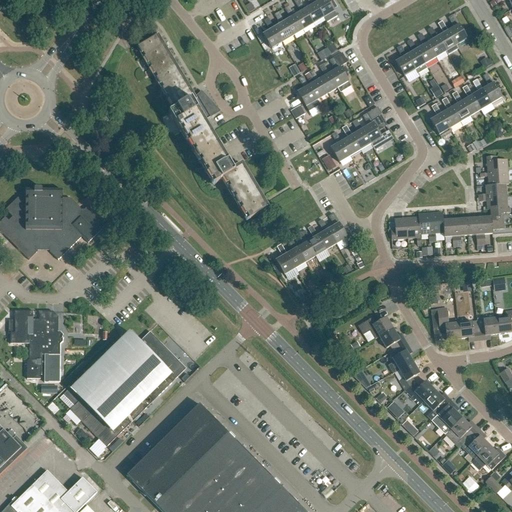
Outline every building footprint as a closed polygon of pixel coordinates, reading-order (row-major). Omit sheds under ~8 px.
[(314,5),(314,4),(311,0),(305,0),(310,7),(304,10),(304,11),(313,26),(323,20),(314,5)] [(320,0),(321,0),(320,1),(314,4),(314,5),(323,20),(323,19),(326,24),(337,18),(334,13),(331,9),(335,6),(331,0),(320,0)] [(300,13),(293,16),(302,32),(313,26),(304,11),(304,10),(298,1),(295,3),(294,4),(300,13)] [(245,7),(249,14),(254,11),(250,4),(245,7)] [(302,32),(293,16),(288,7),(284,10),(289,19),(283,22),(283,23),(292,38),(302,32)] [(283,23),(283,22),(278,13),(274,16),(279,25),(273,29),(282,44),(292,38),(283,23)] [(453,29),(447,33),(455,47),(466,41),(457,26),(451,17),(447,20),(453,29)] [(273,29),(268,19),(263,22),(269,31),(262,35),(271,50),(282,44),(273,29)] [(447,33),(441,23),(437,26),(442,35),(436,39),(437,39),(436,39),(445,53),(447,57),(457,51),(455,47),(447,33)] [(437,39),(436,39),(431,29),(426,32),(432,41),(426,45),(435,60),(445,53),(436,39),(437,39)] [(426,45),(420,35),(416,38),(422,47),(416,51),(424,66),(425,65),(435,60),(426,45)] [(175,124),(213,186),(222,180),(244,217),(245,216),(248,221),(265,211),(240,169),(231,175),(226,168),(229,166),(202,122),(214,115),(198,97),(192,100),(155,38),(137,49),(174,111),(169,114),(175,124)] [(424,66),(416,51),(410,42),(406,44),(411,53),(405,57),(406,57),(406,58),(414,72),(416,76),(427,69),(424,66)] [(331,55),(337,51),(333,44),(327,48),(331,55)] [(406,57),(405,57),(400,48),(396,50),(401,59),(394,63),(404,78),(414,72),(406,58),(406,57)] [(341,55),(329,62),(334,72),(328,75),(328,76),(337,90),(339,95),(350,88),(339,69),(347,64),(341,55)] [(484,70),(491,66),(487,58),(479,63),(484,70)] [(301,74),(307,70),(303,64),(297,67),(301,74)] [(337,90),(328,76),(328,75),(323,66),(318,69),(324,78),(318,81),(318,82),(326,97),(337,90)] [(294,78),(299,75),(295,68),(290,71),(294,78)] [(316,103),(326,97),(318,82),(318,81),(312,72),(308,75),(313,84),(307,88),(308,88),(307,88),(316,103)] [(501,100),(492,85),(486,76),(482,78),(488,87),(482,91),(482,92),(490,106),(501,100)] [(305,109),(316,103),(307,88),(308,88),(307,88),(302,78),(298,81),(303,90),(296,94),(305,109)] [(452,84),(455,89),(464,84),(461,79),(452,84)] [(482,91),(476,82),(472,84),(477,93),(471,97),(472,98),(471,98),(480,112),(490,106),(482,92),(482,91)] [(435,100),(442,95),(437,86),(429,91),(435,100)] [(445,86),(440,89),(443,94),(448,91),(445,86)] [(472,98),(471,97),(466,88),(462,90),(467,100),(461,103),(461,104),(470,119),(480,112),(471,98),(472,98)] [(461,104),(461,103),(456,94),(451,96),(457,106),(451,109),(451,110),(460,125),(470,119),(461,104)] [(419,108),(425,104),(422,99),(415,103),(419,108)] [(460,125),(451,110),(451,109),(445,100),(441,103),(446,112),(440,116),(441,116),(449,131),(460,125)] [(308,117),(319,112),(316,106),(305,111),(308,117)] [(449,131),(441,116),(440,116),(435,106),(431,109),(436,118),(429,122),(440,140),(451,134),(449,131)] [(297,120),(305,115),(300,107),(292,111),(297,120)] [(370,122),(381,116),(377,109),(366,116),(370,122)] [(348,121),(354,117),(350,110),(344,114),(348,121)] [(332,126),(338,123),(334,116),(328,120),(332,126)] [(362,131),(361,132),(370,146),(373,152),(384,145),(379,138),(377,133),(372,125),(371,125),(370,123),(370,122),(366,116),(362,118),(367,127),(362,131)] [(379,119),(371,124),(372,125),(377,133),(385,128),(379,119)] [(359,152),(370,146),(361,132),(362,131),(356,121),(351,124),(357,133),(351,137),(351,138),(359,152)] [(349,158),(359,152),(351,138),(351,137),(345,128),(341,130),(346,140),(340,143),(341,144),(349,158)] [(497,140),(503,136),(499,131),(494,134),(497,140)] [(166,137),(168,141),(178,136),(175,132),(166,137)] [(338,165),(349,158),(341,144),(340,143),(335,134),(331,137),(336,146),(329,150),(338,165)] [(470,154),(476,150),(472,145),(466,149),(470,154)] [(329,157),(322,161),(330,173),(337,168),(329,157)] [(486,158),(487,174),(507,173),(507,161),(497,161),(496,157),(486,158)] [(508,185),(507,173),(487,174),(480,175),(480,179),(487,178),(488,186),(488,187),(505,186),(508,185)] [(506,197),(505,186),(488,187),(488,186),(485,187),(486,195),(478,196),(478,199),(506,197)] [(87,208),(81,212),(69,200),(62,200),(61,191),(25,191),(25,199),(17,199),(5,211),(12,218),(8,222),(4,218),(0,222),(0,232),(28,261),(37,253),(37,248),(49,248),(49,253),(57,261),(81,238),(88,244),(106,226),(87,208)] [(507,209),(506,197),(478,199),(479,203),(486,202),(487,211),(490,211),(507,209)] [(504,230),(503,214),(510,214),(510,209),(507,209),(490,211),(490,218),(491,231),(492,231),(504,230)] [(444,234),(443,222),(442,214),(430,215),(432,243),(436,242),(435,235),(443,234),(444,234)] [(432,243),(430,215),(418,216),(418,219),(419,219),(420,236),(428,235),(428,243),(432,243)] [(346,240),(337,225),(332,216),(327,218),(333,227),(327,231),(336,246),(346,240)] [(491,231),(490,218),(479,219),(481,246),(485,246),(484,236),(492,235),(492,231),(491,231)] [(419,219),(418,219),(406,220),(407,240),(416,239),(417,247),(421,246),(420,236),(419,219)] [(481,246),(479,219),(467,220),(468,237),(476,236),(476,247),(481,246)] [(407,240),(406,220),(394,221),(394,230),(390,231),(391,241),(407,240)] [(468,237),(467,220),(455,221),(457,248),(461,248),(460,237),(468,237)] [(457,248),(455,221),(443,222),(444,234),(443,234),(444,238),(452,238),(453,248),(457,248)] [(325,252),(336,246),(327,231),(321,222),(317,224),(323,233),(317,237),(325,252)] [(315,258),(325,252),(317,237),(311,228),(307,230),(312,240),(306,243),(307,244),(306,244),(315,258)] [(305,264),(315,258),(306,244),(307,244),(306,243),(301,234),(297,236),(302,246),(296,249),(296,250),(305,264)] [(294,270),(305,264),(296,250),(296,249),(291,240),(286,243),(292,252),(286,255),(286,256),(294,270)] [(284,277),(294,270),(286,256),(286,255),(280,246),(276,249),(282,258),(275,262),(284,277)] [(422,257),(432,256),(432,248),(421,249),(422,257)] [(346,275),(351,272),(348,266),(342,269),(346,275)] [(489,281),(481,282),(482,289),(490,288),(489,281)] [(504,281),(492,282),(493,289),(505,288),(504,281)] [(463,293),(471,293),(470,284),(462,285),(463,293)] [(446,342),(460,340),(458,324),(448,326),(446,309),(437,311),(440,334),(445,334),(446,342)] [(511,325),(511,312),(505,313),(506,318),(496,320),(498,335),(511,334),(511,325)] [(63,340),(63,338),(60,338),(58,339),(56,337),(57,335),(57,318),(52,313),(38,313),(38,320),(32,320),(32,313),(14,313),(13,321),(8,321),(7,335),(9,335),(9,345),(28,345),(28,361),(26,363),(26,380),(39,380),(39,376),(43,376),(43,383),(59,384),(59,346),(62,343),(62,340),(63,340)] [(393,330),(386,318),(379,322),(376,317),(358,328),(362,336),(369,332),(374,340),(378,337),(379,338),(393,330)] [(482,319),(477,320),(477,322),(479,342),(491,341),(490,336),(498,335),(496,320),(483,321),(482,319)] [(477,322),(458,324),(460,340),(468,339),(468,343),(479,342),(477,322)] [(397,337),(393,330),(379,338),(386,350),(390,347),(393,352),(406,344),(400,335),(397,337)] [(139,343),(175,380),(186,370),(150,333),(139,343)] [(139,343),(132,336),(73,394),(80,401),(88,409),(82,414),(86,419),(90,415),(114,440),(139,416),(158,397),(175,380),(139,343)] [(354,352),(360,348),(356,343),(350,347),(354,352)] [(393,352),(389,354),(399,371),(412,363),(408,356),(412,354),(406,344),(393,352)] [(419,375),(412,363),(399,371),(404,379),(399,382),(405,392),(415,384),(412,379),(419,375)] [(361,371),(352,376),(358,383),(366,379),(361,371)] [(504,384),(511,379),(507,371),(499,376),(504,384)] [(415,384),(405,392),(413,400),(414,401),(415,400),(418,403),(417,404),(419,407),(423,403),(435,392),(425,382),(419,388),(415,384)] [(376,391),(380,388),(378,384),(367,390),(370,394),(374,391),(373,389),(374,388),(376,391)] [(41,386),(41,395),(57,395),(57,387),(41,386)] [(0,405),(9,396),(2,389),(0,390),(0,405)] [(440,397),(435,392),(423,403),(437,417),(451,402),(443,394),(440,397)] [(384,407),(392,418),(411,403),(403,393),(384,407)] [(381,404),(387,399),(383,394),(377,399),(381,404)] [(160,399),(158,397),(139,416),(144,422),(164,403),(160,399)] [(88,409),(80,401),(65,416),(76,427),(81,422),(106,448),(114,440),(90,415),(86,419),(82,414),(88,409)] [(459,411),(451,402),(437,417),(450,430),(462,419),(456,413),(459,411)] [(155,506),(227,434),(199,405),(126,477),(155,506)] [(401,423),(406,418),(401,413),(396,419),(401,423)] [(460,448),(478,430),(470,422),(467,425),(462,419),(450,430),(451,431),(445,436),(459,449),(460,448)] [(21,449),(0,427),(0,473),(8,467),(5,464),(21,449)] [(478,430),(460,448),(473,461),(477,458),(488,446),(483,441),(486,438),(478,430)] [(255,511),(280,488),(227,434),(155,506),(161,511),(255,511)] [(473,461),(471,464),(479,472),(485,466),(491,472),(505,458),(497,450),(494,453),(488,446),(477,458),(473,461)] [(447,463),(442,467),(447,473),(452,468),(447,463)] [(6,511),(78,511),(96,494),(82,479),(68,493),(47,472),(33,486),(6,511)] [(511,479),(509,476),(502,483),(511,493),(511,491),(511,479)] [(473,496),(480,489),(469,478),(462,485),(473,496)] [(485,483),(490,489),(496,484),(491,478),(485,483)] [(502,489),(496,484),(490,489),(496,495),(502,489)] [(304,511),(280,488),(255,511),(304,511)]
